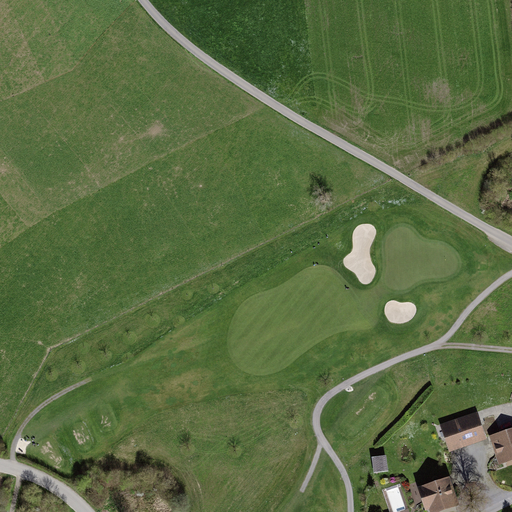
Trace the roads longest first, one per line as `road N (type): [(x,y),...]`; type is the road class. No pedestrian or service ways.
road 1 (track): [(511,240),(239,85),(143,0)]
road 2 (track): [(511,270),(482,289),(440,339),(347,375),(312,403),(310,427),(348,482),(349,511)]
road 3 (track): [(6,511),(14,447),(28,417),(89,379)]
